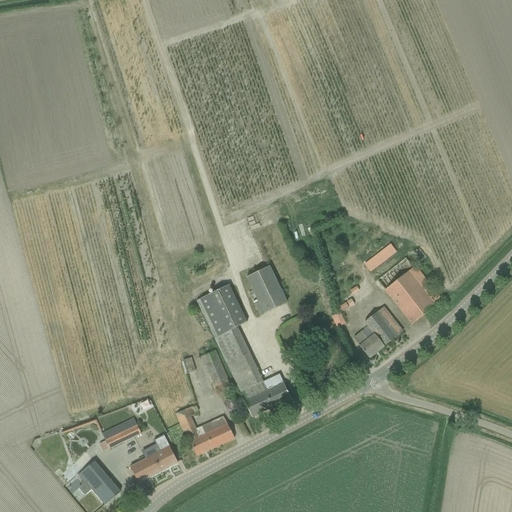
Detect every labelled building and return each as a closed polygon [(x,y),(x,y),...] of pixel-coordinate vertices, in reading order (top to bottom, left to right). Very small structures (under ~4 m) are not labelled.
[(369,272),(396,252),(390,245),(364,265),(369,272)] [(268,266),(246,277),(264,314),(286,303),(268,266)] [(412,325),(442,301),(415,266),(384,290),(412,325)] [(196,301),(214,338),(236,328),(247,323),(228,285),(196,301)] [(352,338),(362,351),(369,359),(402,332),(381,305),(362,320),(367,326),(352,338)] [(336,328),(344,324),(340,314),(331,318),(336,328)] [(236,328),(214,338),(241,393),(263,382),(262,382),(236,328)] [(201,359),(208,375),(215,392),(229,385),(216,353),(201,359)] [(190,358),(182,361),(186,374),(194,372),(190,358)] [(307,358),(292,365),(297,374),(311,367),(307,358)] [(278,374),(262,382),(263,382),(267,391),(264,392),(271,408),(290,399),(278,374)] [(241,393),(240,393),(251,417),(271,408),(264,392),(267,391),(263,382),(241,393)] [(195,430),(190,417),(195,415),(192,407),(175,414),(183,433),(185,432),(192,447),(196,456),(234,439),(223,417),(195,430)] [(109,449),(141,434),(133,419),(101,434),(109,449),(108,449),(109,449)] [(129,468),(133,475),(138,483),(177,463),(173,454),(163,436),(154,441),(156,445),(148,450),(143,452),(146,459),(129,468)] [(92,461),(77,475),(104,505),(119,491),(92,461)]
